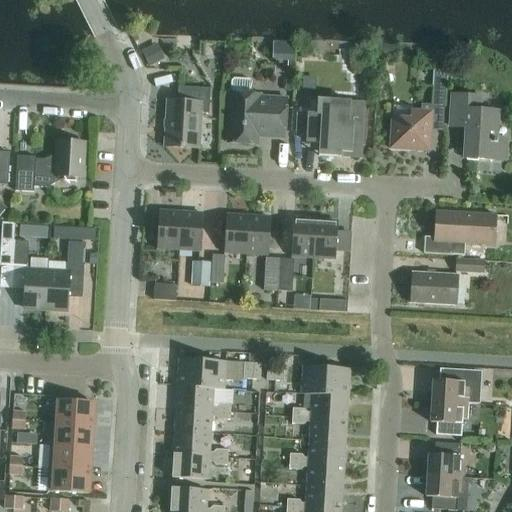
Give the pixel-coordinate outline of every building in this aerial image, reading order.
[(153,48),(144,53),(150,66),(160,61),(153,48)] [(421,111),(412,111),(412,107),(393,105),(390,149),(430,152),(431,131),(443,132),(447,71),(434,71),(432,105),(422,105),(421,111)] [(232,82),(232,93),(231,93),(228,143),(258,145),(259,133),(267,134),(267,137),(285,138),(287,99),(261,97),(261,95),(253,95),(253,84),(251,80),(235,79),(232,82)] [(209,114),(211,89),(179,87),(178,102),(168,101),(165,147),(199,149),(201,113),(209,114)] [(506,161),(507,141),(497,140),(499,112),(481,111),(482,97),(452,95),(450,127),(466,128),(464,158),(506,161)] [(362,159),(365,103),(318,100),(317,115),(297,113),(296,134),(307,135),(307,143),(320,144),(319,156),(362,159)] [(55,177),(84,178),(86,143),(56,141),(56,157),(48,160),(36,159),(36,157),(17,156),(15,191),(34,192),(34,187),(47,188),(55,184),(55,177)] [(0,184),(8,185),(10,153),(0,152),(0,184)] [(179,249),(182,214),(160,212),(157,248),(179,249)] [(496,216),(436,212),(434,238),(425,238),(424,254),(465,256),(465,244),(494,246),(496,216)] [(204,215),(182,214),(179,249),(201,251),(204,215)] [(225,252),(247,253),(249,218),(227,216),(225,252)] [(249,218),(247,253),(269,255),(271,219),(249,218)] [(292,256),(314,257),(316,222),(294,220),(292,256)] [(316,222),(314,257),(336,259),(338,223),(316,222)] [(20,226),(20,237),(32,238),(32,227),(20,226)] [(15,241),(14,241),(15,229),(2,229),(0,260),(0,265),(14,266),(15,241)] [(29,242),(15,241),(14,266),(27,267),(29,242)] [(86,244),(69,242),(67,268),(85,269),(86,244)] [(225,256),(213,255),(212,283),(224,284),(225,256)] [(265,291),(279,292),(281,259),(267,259),(265,291)] [(293,292),(295,260),(281,259),(279,292),(293,292)] [(485,261),(457,260),(456,273),(485,274),(485,261)] [(209,287),(210,263),(198,262),(198,272),(193,272),(192,286),(209,287)] [(24,308),(46,309),(48,272),(26,271),(24,308)] [(48,272),(46,309),(68,311),(70,274),(48,272)] [(455,306),(457,276),(413,274),(411,304),(455,306)] [(177,285),(156,284),(155,301),(176,302),(177,285)] [(348,301),(316,300),(315,312),(348,313),(348,301)] [(178,387),(214,389),(225,390),(226,362),(179,359),(178,387)] [(252,380),(254,364),(245,364),(244,379),(252,380)] [(254,364),(252,380),(261,381),(262,365),(254,364)] [(276,381),(276,366),(268,365),(267,380),(276,381)] [(276,366),(276,381),(284,381),(285,366),(276,366)] [(302,395),(313,395),(349,398),(350,370),(304,367),(302,395)] [(433,381),(432,402),(468,404),(481,405),(483,372),(440,369),(439,381),(433,381)] [(178,387),(176,410),(231,413),(232,405),(219,404),(216,407),(213,407),(214,389),(178,387)] [(293,416),(347,420),(349,398),(313,395),(312,413),(308,413),(306,409),(293,409),(293,416)] [(54,423),(91,426),(93,403),(55,401),(54,423)] [(467,420),(468,404),(432,402),(431,423),(437,423),(436,435),(462,437),(463,419),(467,420)] [(231,413),(176,410),(175,432),(211,434),(212,416),(216,417),(218,420),(231,421),(231,413)] [(27,413),(14,412),(13,420),(26,421),(27,413)] [(346,443),(347,420),(293,416),(292,424),(305,425),(307,422),(311,422),(310,440),(346,443)] [(25,431),(26,421),(13,420),(12,430),(25,431)] [(91,426),(54,423),(43,423),(43,431),(53,432),(52,446),(90,448),(91,426)] [(211,434),(175,432),(174,455),(228,458),(229,451),(217,450),(214,453),(210,452),(211,434)] [(290,462),(344,465),(346,443),(310,440),(309,458),(305,458),(303,455),(290,454),(290,462)] [(428,476),(464,478),(465,463),(460,462),(461,445),(436,443),(435,455),(429,455),(428,476)] [(88,471),(90,448),(52,446),(51,469),(88,471)] [(228,458),(174,455),(172,478),(208,481),(209,462),(213,462),(216,465),(228,466),(228,458)] [(11,457),(10,467),(23,468),(24,458),(11,457)] [(343,488),(344,465),(290,462),(289,470),(302,470),(305,468),(308,468),(307,486),(343,488)] [(10,476),(23,476),(23,468),(10,467),(10,476)] [(88,471),(51,469),(49,492),(87,494),(88,471)] [(464,478),(428,476),(426,497),(432,498),(431,510),(457,511),(458,494),(463,494),(464,478)] [(287,507),(342,511),(343,488),(307,486),(306,504),(303,504),(300,500),(288,500),(287,507)] [(172,488),(170,511),(174,511),(225,511),(226,507),(213,507),(210,509),(207,509),(208,491),(172,488)] [(246,491),(245,501),(253,502),(254,492),(246,491)] [(5,497),(5,510),(14,510),(15,497),(5,497)] [(23,497),(15,497),(14,510),(23,510),(23,497)] [(51,500),(50,511),(59,511),(61,500),(51,500)] [(69,511),(70,501),(61,500),(59,511),(69,511)] [(80,502),(79,508),(83,508),(82,511),(88,511),(89,502),(80,502)]
